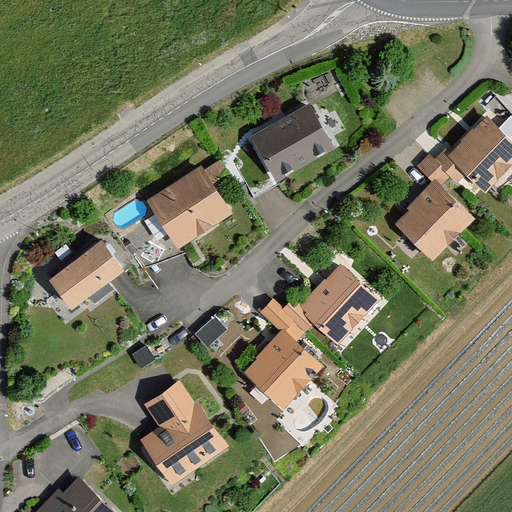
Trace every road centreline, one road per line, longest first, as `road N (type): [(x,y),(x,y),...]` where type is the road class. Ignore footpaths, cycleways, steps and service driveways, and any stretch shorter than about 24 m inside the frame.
road 1 (unclassified): [(0,215),(359,0)]
road 2 (unknown): [(0,445),(57,412),(132,414)]
road 3 (tertiary): [(511,3),(387,0)]
